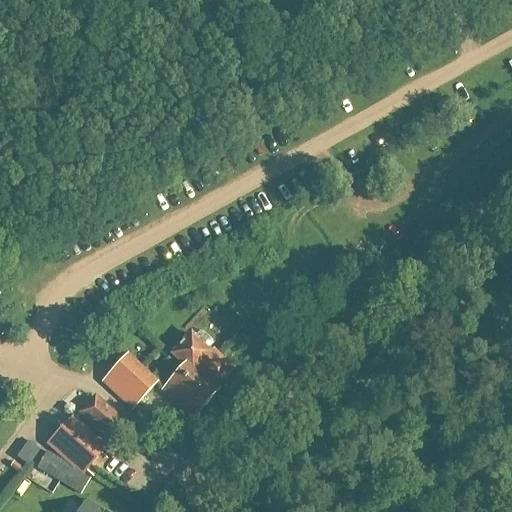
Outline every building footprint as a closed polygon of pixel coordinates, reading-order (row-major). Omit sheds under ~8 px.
[(386,154),(375,158),(381,177),(392,174),(386,154)] [(281,227),(293,218),(283,203),(270,212),(281,227)] [(213,353),(208,349),(213,344),(212,340),(203,332),(199,332),(195,337),(191,334),(169,359),(182,370),(162,391),(194,420),(220,392),(216,389),(234,368),(215,351),(213,353)] [(159,384),(128,355),(104,382),(134,410),(159,384)] [(96,397),(65,432),(53,445),(84,474),(128,425),(96,397)] [(20,458),(31,466),(41,452),(30,444),(20,458)] [(37,469),(83,494),(92,480),(47,452),(37,469)] [(106,511),(89,501),(82,511),(106,511)]
